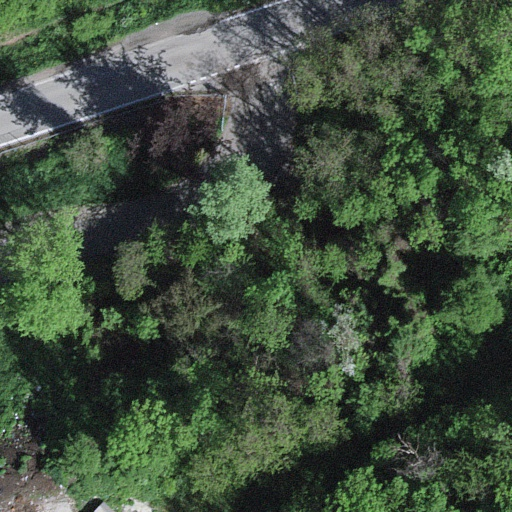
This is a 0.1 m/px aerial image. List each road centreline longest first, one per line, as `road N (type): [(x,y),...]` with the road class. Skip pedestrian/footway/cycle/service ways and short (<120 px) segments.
road 1 (track): [(0,263),(213,198),(244,142),(241,38)]
road 2 (unclassified): [(358,0),(0,117)]
